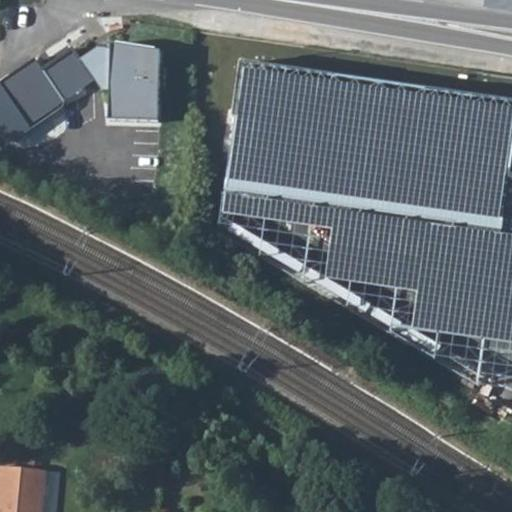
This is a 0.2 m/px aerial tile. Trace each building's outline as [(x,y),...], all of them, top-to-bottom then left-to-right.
[(113,43),(113,48),(111,90),(110,120),(160,122),(162,51),(113,43)] [(82,61),(95,79),(104,90),(111,90),(113,48),(100,49),(82,61)] [(50,110),(95,79),(82,61),(74,49),(45,68),(38,59),(2,84),(0,85),(0,125),(9,138),(40,117),(50,110)] [(511,97),(240,60),(215,227),(511,403),(511,176),(510,177),(511,154),(511,97)] [(0,511),(42,511),(47,470),(5,466),(0,508),(0,511)]
